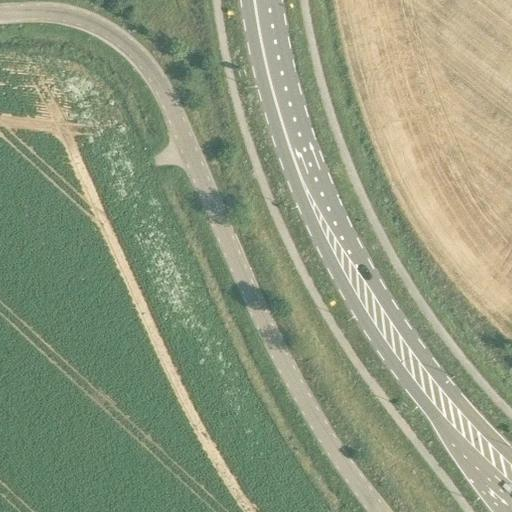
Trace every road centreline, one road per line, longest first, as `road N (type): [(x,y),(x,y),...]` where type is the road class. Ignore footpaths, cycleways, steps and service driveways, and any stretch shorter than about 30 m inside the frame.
road 1 (unclassified): [(375,511),(259,323),(202,177),(142,58),(122,38),(71,15),(0,17)]
road 2 (secondary): [(511,489),(439,403),(355,279),(295,145),(262,0)]
